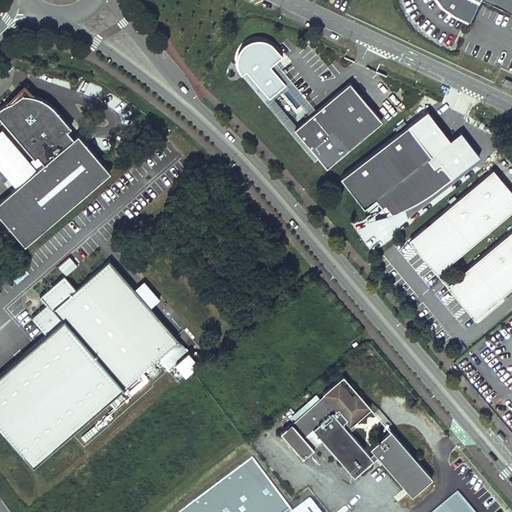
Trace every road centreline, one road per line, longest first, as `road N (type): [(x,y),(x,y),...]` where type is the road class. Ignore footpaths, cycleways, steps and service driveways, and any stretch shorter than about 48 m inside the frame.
road 1 (secondary): [(60,16),(174,97),(228,151),(511,480)]
road 2 (secondary): [(511,462),(265,172),(181,88),(113,0)]
road 3 (residential): [(285,0),(511,103)]
